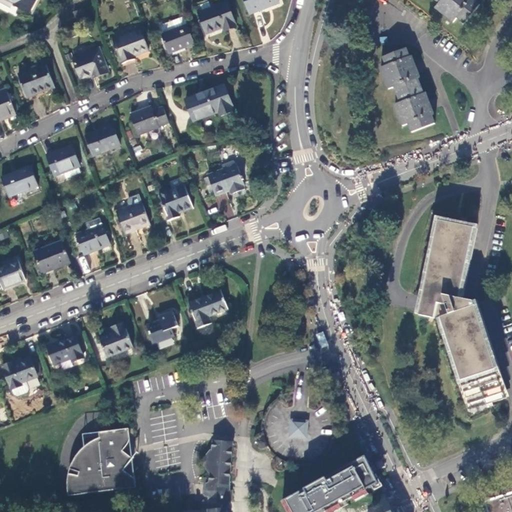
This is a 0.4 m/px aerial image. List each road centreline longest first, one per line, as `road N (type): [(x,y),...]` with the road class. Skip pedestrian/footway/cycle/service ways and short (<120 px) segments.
road 1 (residential): [(299,57),(249,57),(124,85),(0,149)]
road 2 (residential): [(0,327),(255,232)]
road 3 (secondary): [(415,511),(336,348),(318,288)]
road 4 (tertiary): [(511,130),(350,193),(329,193)]
